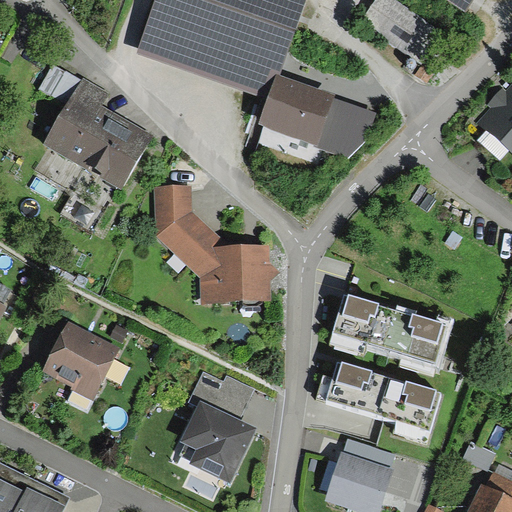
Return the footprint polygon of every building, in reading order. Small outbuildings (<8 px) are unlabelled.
[(301,0),(156,0),(137,52),(266,96),(301,0)] [(438,37),(388,0),(377,0),(358,25),(415,68),(438,37)] [(437,0),(461,16),(471,0),(437,0)] [(335,95),(276,74),(258,124),(314,144),(318,145),(334,99),(335,95)] [(106,97),(78,81),(38,149),(118,196),(150,140),(99,111),(106,97)] [(511,85),(478,121),(511,153),(511,85)] [(377,113),(334,99),(318,145),(314,144),(314,146),(349,157),(368,138),(377,113)] [(191,186),(154,187),(154,237),(200,277),(202,303),(272,299),(271,281),(279,271),(270,264),(269,245),(229,246),(191,212),(191,186)] [(0,320),(8,306),(4,303),(11,288),(0,282),(0,320)] [(447,327),(345,298),(334,337),(436,366),(447,327)] [(120,347),(69,321),(43,372),(72,386),(71,389),(93,400),(120,347)] [(118,325),(112,337),(123,343),(130,330),(118,325)] [(442,394),(339,365),(328,404),(431,433),(442,394)] [(188,401),(198,406),(200,402),(240,422),(257,388),(226,374),(223,380),(203,370),(188,401)] [(180,454),(191,460),(189,464),(231,483),(256,428),(240,422),(200,402),(198,406),(181,442),(185,444),(180,454)] [(381,511),(392,472),(340,458),(327,508),(339,511),(381,511)] [(53,511),(62,495),(0,465),(0,511),(53,511)] [(477,485),(463,511),(511,511),(511,480),(495,473),(487,489),(477,485)]
